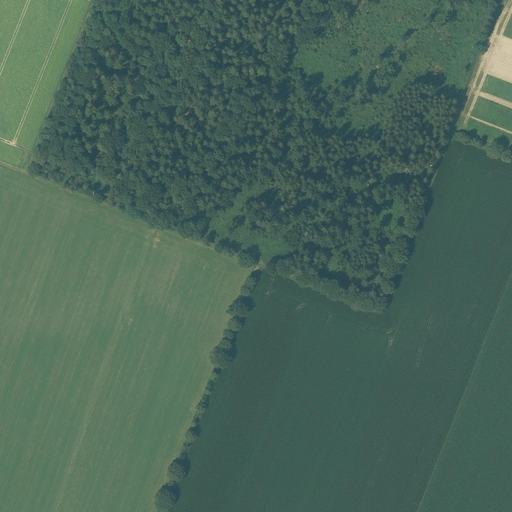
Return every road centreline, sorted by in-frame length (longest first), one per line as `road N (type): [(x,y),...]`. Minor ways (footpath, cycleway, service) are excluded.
road 1 (track): [(0,162),(159,224),(57,511)]
road 2 (track): [(500,0),(446,131)]
